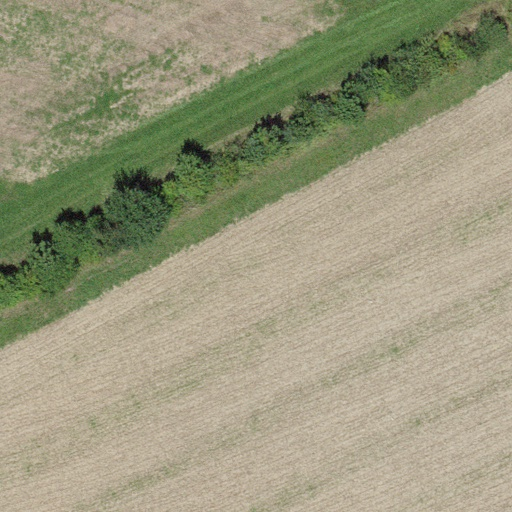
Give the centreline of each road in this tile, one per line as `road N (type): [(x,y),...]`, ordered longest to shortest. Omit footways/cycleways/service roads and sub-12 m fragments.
road 1 (motorway): [(128,511),(511,110)]
road 2 (motorway): [(193,0),(0,208)]
